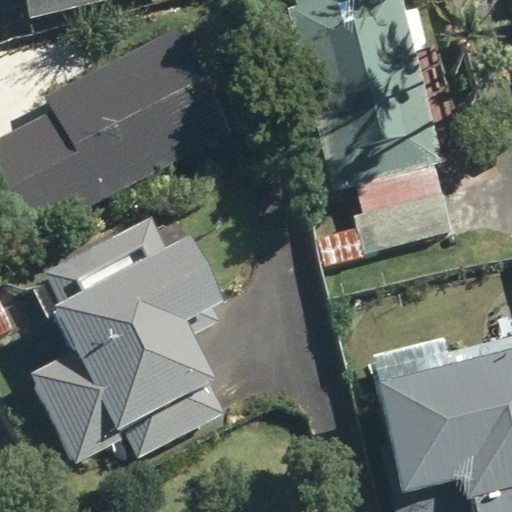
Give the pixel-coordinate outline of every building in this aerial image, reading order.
[(14,0),(21,27),(129,0),(14,0)] [(279,0),(284,21),(278,24),(328,201),(434,172),(389,0),(279,0)] [(34,111),(40,123),(0,144),(0,210),(21,250),(220,148),(170,43),(34,111)] [(20,388),(67,476),(108,456),(105,449),(203,400),(175,343),(206,324),(163,237),(148,245),(139,230),(33,285),(36,291),(25,298),(60,369),(20,388)] [(364,239),(324,239),(324,270),(364,270),(364,239)] [(511,511),(511,364),(356,406),(384,511),(511,511)]
